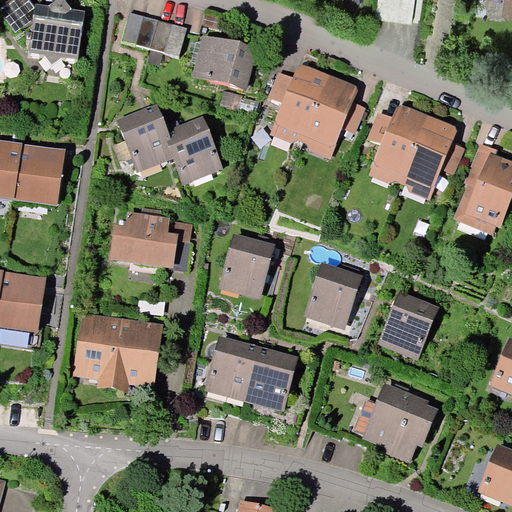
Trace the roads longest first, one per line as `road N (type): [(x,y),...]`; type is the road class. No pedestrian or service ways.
road 1 (residential): [(171,0),(381,67),(511,120)]
road 2 (residential): [(86,450),(301,480),(418,511)]
